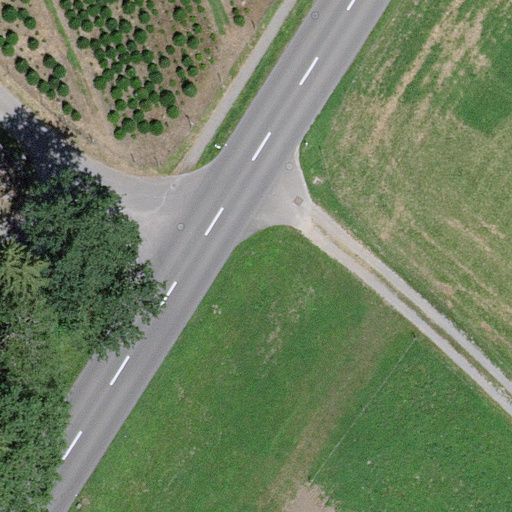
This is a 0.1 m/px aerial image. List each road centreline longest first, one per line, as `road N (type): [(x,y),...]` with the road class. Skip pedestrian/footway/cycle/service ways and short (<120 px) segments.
road 1 (tertiary): [(352,0),(32,511)]
road 2 (track): [(254,156),(511,407)]
road 3 (track): [(0,96),(64,159),(213,232)]
